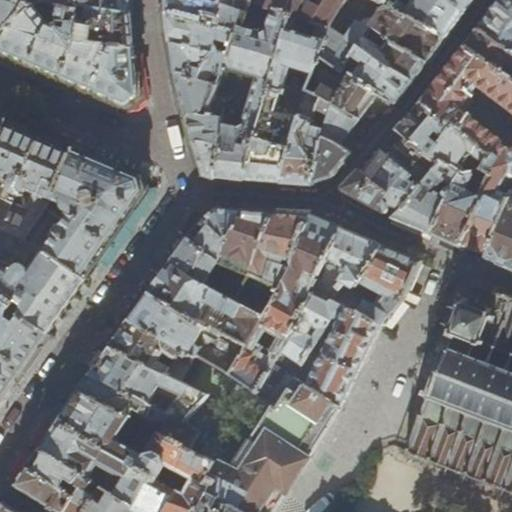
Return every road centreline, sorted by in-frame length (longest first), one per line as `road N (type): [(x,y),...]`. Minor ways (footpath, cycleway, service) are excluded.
road 1 (residential): [(184,179),(180,202),(0,451)]
road 2 (residential): [(321,201),(485,0)]
road 3 (residential): [(0,81),(142,142),(184,179)]
road 4 (residential): [(321,201),(511,282)]
road 5 (residential): [(149,0),(184,179)]
road 6 (residential): [(184,179),(207,190),(321,201)]
